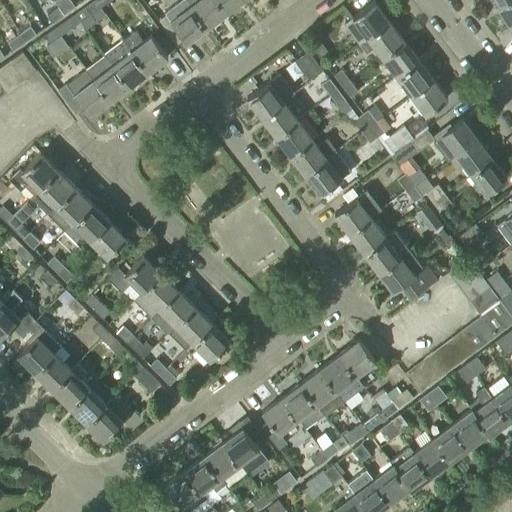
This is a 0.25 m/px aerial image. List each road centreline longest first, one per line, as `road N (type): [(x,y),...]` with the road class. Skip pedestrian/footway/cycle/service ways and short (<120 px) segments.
road 1 (residential): [(287,344),(124,173),(128,141),(195,91)]
road 2 (residential): [(287,344),(334,309),(336,278),(195,91)]
road 3 (residential): [(91,488),(287,344)]
road 4 (residential): [(195,91),(320,0)]
road 5 (residential): [(511,109),(429,0)]
road 6 (residential): [(91,488),(0,399)]
